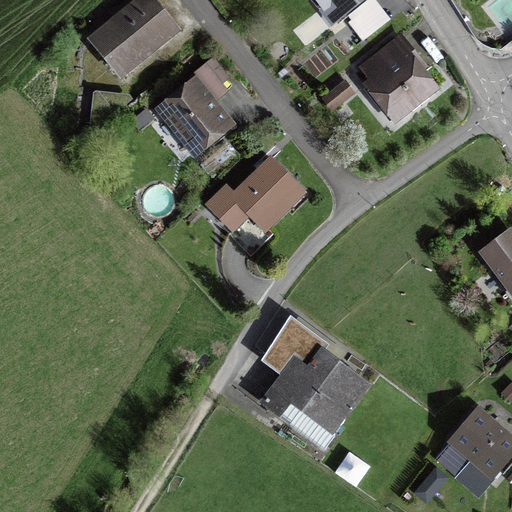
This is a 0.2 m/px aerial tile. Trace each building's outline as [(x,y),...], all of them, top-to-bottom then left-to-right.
[(152,2),(150,0),(137,0),(89,41),(119,77),(137,63),(131,56),(169,25),(174,32),(175,31),(152,2)] [(319,0),(325,7),(329,3),(339,15),(347,8),(358,0),(319,0)] [(431,90),(417,72),(394,42),(368,63),(379,76),(371,83),(382,96),(378,99),(394,119),(431,90)] [(159,111),(193,153),(227,126),(210,105),(192,84),(159,111)] [(345,100),(336,88),(321,100),(330,112),(345,100)] [(250,216),(260,226),(264,231),(282,213),(278,209),(297,190),(301,195),(302,194),(270,160),(264,165),(260,160),(253,167),(257,172),(232,196),(225,190),(209,205),(228,225),(244,210),(250,216)] [(511,237),(508,232),(479,254),(511,297),(511,237)] [(293,362),(285,372),(273,389),(300,409),(320,425),(339,400),(349,407),(365,387),(321,354),(314,363),(312,361),(309,365),(311,367),(307,372),(293,362)] [(472,461),(489,476),(491,478),(511,453),(511,441),(475,411),(449,442),(472,461)]
